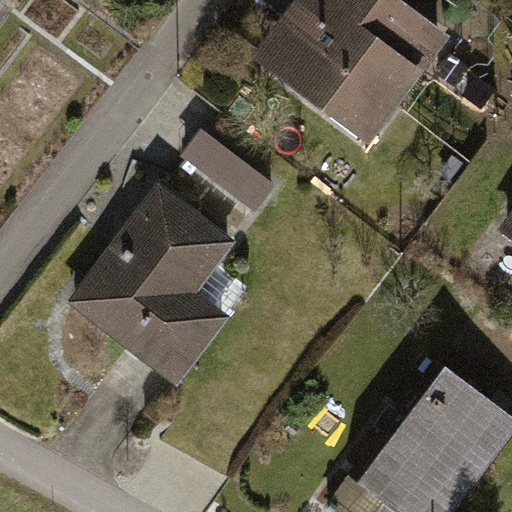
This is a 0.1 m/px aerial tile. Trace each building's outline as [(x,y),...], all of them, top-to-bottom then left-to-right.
[(442,45),(380,0),(293,0),(244,66),(361,153),(442,45)] [(276,183),(206,131),(182,162),(252,214),(276,183)] [(239,246),(154,183),(62,306),(170,387),(220,321),(197,303),(239,246)] [(511,208),(488,240),(511,258),(511,208)] [(446,511),(511,423),(427,362),(342,480),(386,511),(446,511)]
